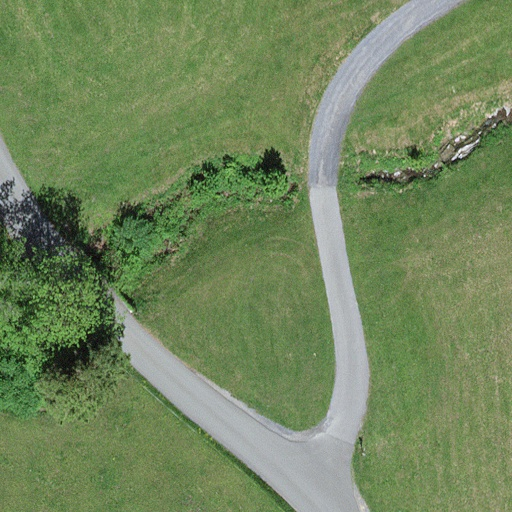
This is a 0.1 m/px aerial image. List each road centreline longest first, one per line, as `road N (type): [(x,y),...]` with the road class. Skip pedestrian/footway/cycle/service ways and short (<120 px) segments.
road 1 (track): [(318,476),(349,407),(340,128),(377,45),(450,0)]
road 2 (unclassified): [(111,311),(318,476),(342,511)]
road 3 (unclassified): [(0,136),(65,265)]
